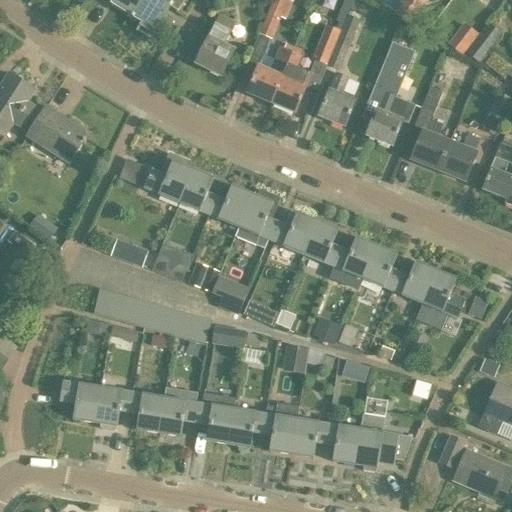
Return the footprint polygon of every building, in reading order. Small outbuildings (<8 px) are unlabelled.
[(114,0),(112,5),(132,18),(143,0),(114,0)] [(143,0),(132,18),(141,23),(135,32),(137,33),(138,30),(158,42),(170,23),(172,25),(173,24),(161,16),(168,5),(178,11),(184,2),(181,0),(143,0)] [(272,0),(258,35),(272,40),(281,19),(285,21),(293,1),(292,1),(291,0),(272,0)] [(328,27),(314,62),(327,67),(349,12),(353,0),(343,0),(332,28),(328,27)] [(403,0),(393,14),(407,25),(423,3),(417,0),(403,0)] [(349,12),(327,67),(339,72),(361,17),(349,12)] [(224,42),(233,23),(219,16),(209,35),(195,65),(220,78),(233,52),(222,46),(224,43),(224,42)] [(465,52),(466,53),(479,36),(478,36),(464,24),(447,44),(461,57),(465,52)] [(479,36),(466,53),(503,80),(509,72),(486,54),(502,35),(488,24),(478,36),(479,36)] [(256,69),(245,95),(270,105),(292,51),(294,48),(285,44),(283,48),(279,46),(268,73),(256,69)] [(292,51),(270,105),(294,115),(305,88),(316,92),(322,79),(309,74),(295,68),(300,55),(292,51)] [(13,123),(30,133),(30,134),(42,114),(26,103),(34,90),(9,74),(0,87),(0,134),(4,137),(13,123)] [(346,81),(336,76),(318,120),(344,130),(354,106),(339,99),(346,81)] [(422,107),(434,112),(442,93),(430,89),(422,107)] [(365,138),(392,149),(401,124),(406,126),(415,105),(384,93),(382,96),(365,138)] [(483,131),(496,136),(510,99),(497,94),(483,131)] [(30,134),(30,133),(27,137),(68,163),(87,134),(46,108),(42,114),(30,134)] [(409,162),(436,172),(448,144),(434,138),(440,125),(429,121),(424,134),(421,132),(409,162)] [(448,144),(436,172),(464,183),(475,154),(473,153),(477,141),(466,137),(461,149),(448,144)] [(481,191),(506,202),(504,205),(511,208),(511,179),(501,175),(506,163),(511,165),(511,150),(499,146),(494,158),(495,159),(490,170),(481,191)] [(158,196),(178,205),(192,171),(188,169),(190,164),(169,155),(162,170),(168,172),(165,178),(151,172),(143,189),(159,195),(158,196)] [(141,186),(150,166),(130,158),(122,177),(141,186)] [(178,205),(208,217),(216,199),(206,195),(213,180),(192,171),(178,205)] [(208,217),(238,230),(252,196),(231,187),(225,203),(216,199),(208,217)] [(252,196),(238,230),(270,243),(277,225),(270,222),(280,199),(260,190),(257,198),(252,196)] [(277,225),(270,243),(303,257),(317,223),(296,214),(290,230),(277,225)] [(303,257),(332,269),(340,250),(330,246),(337,231),(317,223),(303,257)] [(15,232),(7,242),(11,246),(4,256),(29,274),(37,263),(29,257),(36,247),(15,232)] [(332,269),(361,281),(376,247),(355,239),(349,254),(340,250),(332,269)] [(148,253),(130,246),(124,261),(142,268),(148,253)] [(361,281),(391,294),(399,275),(389,271),(396,256),(376,247),(361,281)] [(159,252),(152,272),(166,277),(173,257),(159,252)] [(391,294),(421,306),(435,272),(414,263),(407,279),(399,275),(391,294)] [(220,273),(196,264),(188,285),(211,294),(220,273)] [(435,272),(421,306),(441,315),(442,313),(456,319),(463,302),(449,296),(455,280),(435,272)] [(218,308),(238,316),(246,296),(226,288),(218,308)] [(93,316),(105,319),(112,294),(99,290),(93,316)] [(105,319),(117,322),(124,297),(112,294),(105,319)] [(117,322),(129,326),(136,301),(124,297),(117,322)] [(129,326),(141,329),(148,304),(136,301),(129,326)] [(141,329),(153,333),(160,308),(148,304),(141,329)] [(259,305),(253,319),(273,328),(279,314),(259,305)] [(153,333),(165,336),(173,311),(160,308),(153,333)] [(281,310),(275,325),(290,330),(296,316),(281,310)] [(165,336),(177,340),(185,315),(173,311),(165,336)] [(177,340),(187,342),(189,343),(196,318),(185,315),(177,340)] [(196,318),(189,343),(199,346),(204,347),(212,322),(196,318)] [(312,336),(335,346),(343,327),(319,318),(312,336)] [(109,338),(136,343),(138,332),(111,327),(109,338)] [(214,327),(211,345),(226,348),(229,330),(214,327)] [(0,373),(18,348),(0,334),(0,373)] [(243,345),(257,349),(261,338),(247,334),(243,345)] [(342,334),(337,346),(350,350),(355,338),(342,334)] [(285,361),(305,364),(307,350),(287,347),(285,361)] [(248,362),(267,363),(267,350),(248,349),(248,362)] [(318,368),(331,371),(334,359),(321,356),(318,368)] [(341,378),(348,380),(353,364),(345,362),(341,378)] [(430,395),(431,382),(418,381),(417,394),(430,395)] [(72,421),(94,425),(100,388),(78,384),(78,385),(63,383),(60,402),(75,404),(72,421)] [(496,437),(501,425),(511,429),(511,392),(496,386),(478,429),(496,437)] [(119,411),(128,413),(132,393),(100,388),(94,425),(100,426),(99,428),(101,430),(113,432),(115,431),(115,428),(116,428),(119,411)] [(135,431),(158,435),(163,398),(132,393),(128,413),(138,414),(135,431)] [(181,422),(196,424),(199,404),(163,398),(158,435),(179,438),(181,422)] [(205,443),(227,446),(233,409),(199,404),(196,424),(208,426),(205,443)] [(268,453),(291,456),(296,420),(298,408),(276,405),(276,409),(266,407),(265,414),(262,434),(271,436),(268,453)] [(251,433),(262,434),(265,414),(233,409),(227,446),(237,448),(238,452),(247,449),(249,450),(251,433)] [(360,430),(354,467),(364,468),(363,472),(374,473),(375,470),(376,464),(393,467),(394,461),(403,462),(412,439),(382,435),(385,419),(363,415),(360,430)] [(314,443),(325,445),(328,425),(296,420),(291,456),(312,460),(314,443)] [(331,463),(354,467),(360,430),(328,425),(325,445),(334,446),(331,463)] [(467,446),(449,439),(439,464),(457,472),(452,482),(472,490),(474,486),(495,495),(498,489),(506,492),(511,477),(511,471),(465,452),(467,446)]
